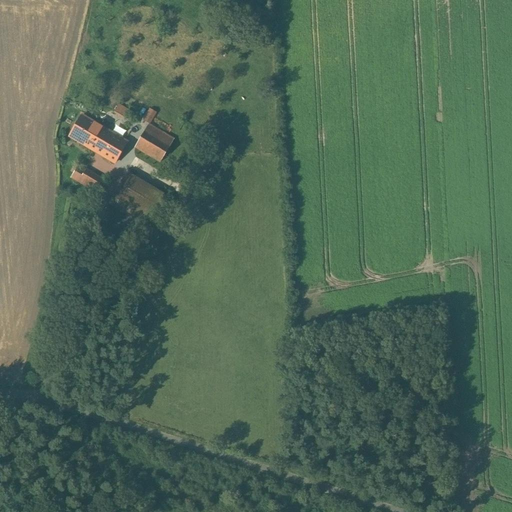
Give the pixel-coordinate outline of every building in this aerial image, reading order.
[(132,113),(119,105),(114,112),(128,120),(132,113)] [(150,107),(144,118),(151,122),(157,111),(150,107)] [(94,123),(82,115),(69,137),(99,154),(104,145),(87,136),(94,123)] [(127,142),(94,123),(87,136),(104,145),(99,154),(115,163),(127,142)] [(174,139),(149,125),(135,147),(160,162),(174,139)] [(102,180),(80,167),(73,179),(79,182),(75,189),(91,199),(102,180)] [(164,194),(126,173),(109,203),(146,225),(164,194)]
